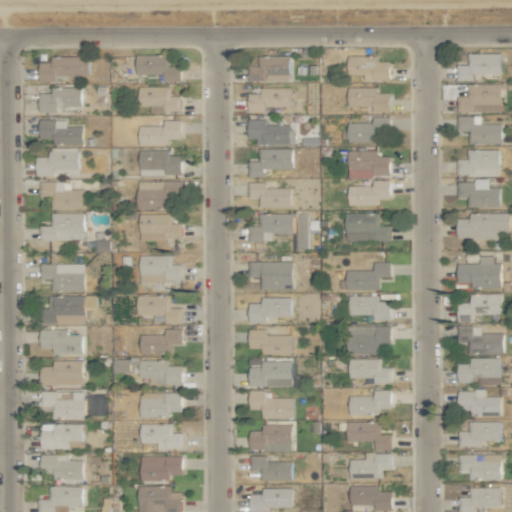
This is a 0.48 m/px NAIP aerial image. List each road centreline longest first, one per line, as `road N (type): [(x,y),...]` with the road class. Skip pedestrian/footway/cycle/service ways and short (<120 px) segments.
road 1 (residential): [(511,32),(7,34)]
road 2 (residential): [(10,511),(7,34)]
road 3 (residential): [(426,511),(426,34)]
road 4 (residential): [(213,511),(215,35)]
